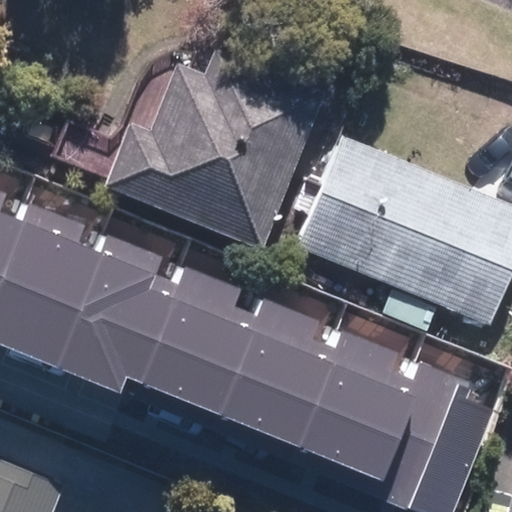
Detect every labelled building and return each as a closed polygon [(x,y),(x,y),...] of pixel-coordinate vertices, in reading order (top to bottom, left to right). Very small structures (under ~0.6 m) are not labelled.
[(312,85),(211,44),(200,71),(173,60),(145,128),(123,119),(98,182),(258,246),(311,115),(302,112),(312,85)] [(511,263),(511,205),(336,132),(290,242),(486,324),(511,263)] [(0,278),(24,221),(0,211),(0,208),(6,194),(0,191),(0,278)] [(85,226),(30,204),(24,221),(0,278),(0,343),(56,366),(101,254),(78,245),(85,226)] [(109,234),(101,254),(56,366),(121,392),(126,378),(140,384),(179,285),(156,276),(165,255),(109,234)] [(186,267),(179,285),(140,384),(218,414),(256,316),(234,307),(242,288),(186,267)] [(264,297),(256,316),(218,414),(296,445),(334,350),(313,341),(321,320),(264,297)] [(343,330),(334,350),(296,445),(371,476),(409,381),(391,374),(399,352),(343,330)] [(416,384),(409,381),(371,476),(386,482),(380,497),(417,511),(454,511),(496,408),(472,398),(476,386),(423,365),(416,384)] [(49,511),(62,483),(0,458),(0,511),(49,511)]
